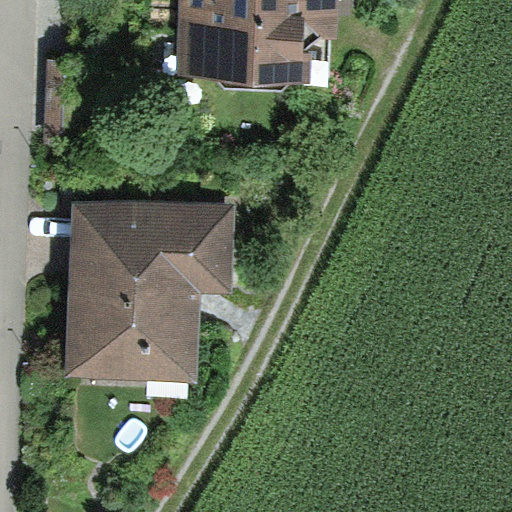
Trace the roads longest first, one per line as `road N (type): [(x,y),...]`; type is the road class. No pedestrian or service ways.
road 1 (track): [(156,511),(260,343),(426,0)]
road 2 (residential): [(0,181),(8,0)]
